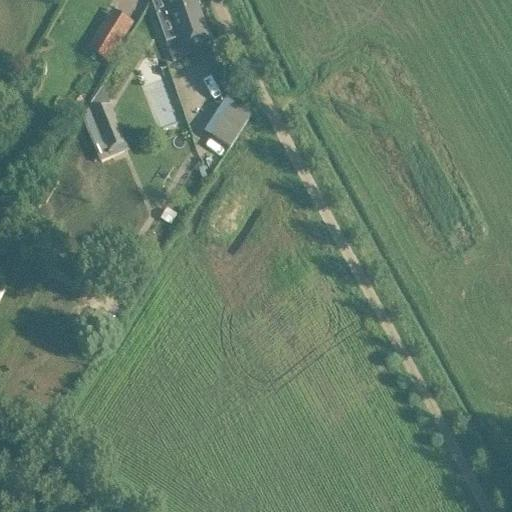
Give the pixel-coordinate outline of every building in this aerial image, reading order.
[(72,0),(60,18),(89,39),(117,0),(72,0)] [(211,44),(195,0),(163,0),(178,40),(167,43),(173,62),(185,58),(211,44)] [(122,41),(137,22),(127,14),(112,34),(122,41)] [(101,31),(88,52),(109,65),(122,43),(101,31)] [(175,74),(148,78),(155,122),(182,118),(175,74)] [(233,101),(213,136),(236,149),(256,114),(233,101)] [(109,107),(94,113),(110,152),(125,146),(109,107)]
